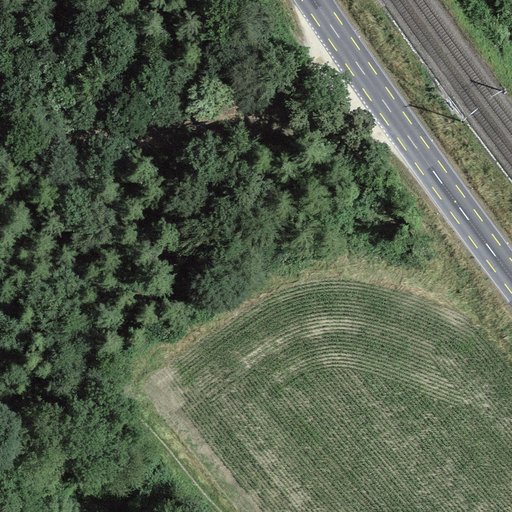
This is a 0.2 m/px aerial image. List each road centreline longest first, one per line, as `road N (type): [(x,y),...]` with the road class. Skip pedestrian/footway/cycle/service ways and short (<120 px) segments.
road 1 (track): [(395,119),(0,141)]
road 2 (secondary): [(511,278),(312,0)]
